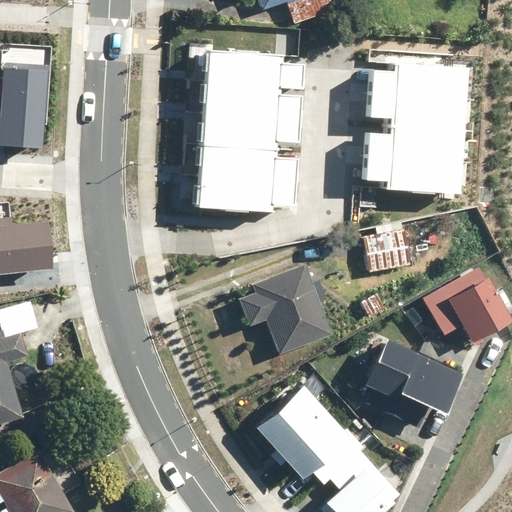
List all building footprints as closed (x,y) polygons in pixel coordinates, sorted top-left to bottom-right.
[(204,46),(202,77),(266,81),(268,50),(204,46)] [(0,59),(0,144),(35,145),(38,61),(0,59)] [(381,59),(380,91),(443,94),(445,63),(381,59)] [(202,77),(200,108),(264,112),(266,81),(202,77)] [(380,91),(378,122),(442,125),(443,94),(380,91)] [(374,107),(352,106),(351,127),(372,129),(374,107)] [(200,108),(198,139),(262,143),(264,112),(200,108)] [(378,122),(376,153),(440,156),(442,125),(378,122)] [(198,139),(197,170),(261,174),(262,143),(198,139)] [(376,153),(375,184),(438,187),(440,156),(376,153)] [(197,170),(195,201),(259,205),(261,174),(197,170)] [(366,194),(342,199),(345,217),(369,212),(366,194)] [(23,208),(0,210),(0,257),(30,253),(23,208)] [(355,233),(361,266),(403,259),(397,226),(355,233)] [(269,344),(272,350),(324,330),(297,259),(249,277),(252,285),(230,293),(241,321),(258,315),(261,324),(246,329),(254,350),(269,344)] [(502,312),(473,261),(418,292),(439,329),(455,319),(464,334),(502,312)] [(379,297),(365,283),(348,299),(363,314),(379,297)] [(0,418),(16,415),(3,357),(22,352),(17,329),(0,332),(0,418)] [(455,367),(379,333),(359,377),(395,393),(389,407),(418,420),(424,406),(435,411),(455,367)] [(297,379),(249,420),(293,472),(342,432),(297,379)] [(321,496),(334,511),(370,511),(402,485),(381,461),(375,467),(345,433),(308,465),(319,478),(324,474),(334,485),(321,496)] [(66,511),(72,509),(36,444),(0,463),(0,511),(66,511)]
